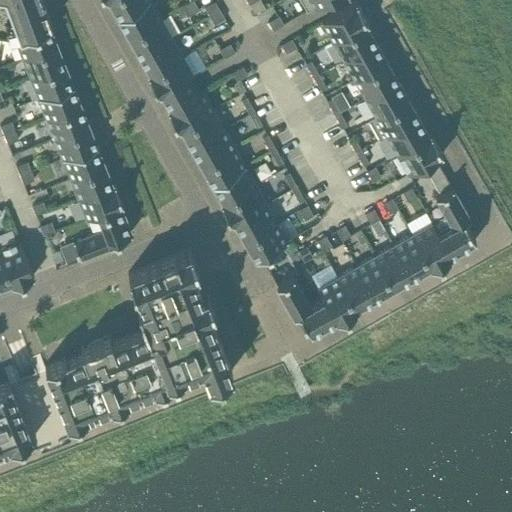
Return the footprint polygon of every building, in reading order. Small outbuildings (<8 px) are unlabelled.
[(6,0),(17,29),(8,33),(10,39),(14,37),(15,38),(49,24),(51,24),(42,0),(6,0)] [(105,0),(106,0),(106,1),(106,0),(108,0),(118,17),(148,0),(105,0)] [(151,0),(148,0),(118,17),(129,36),(161,18),(151,0)] [(193,0),(182,7),(187,17),(199,10),(193,0)] [(299,0),(306,11),(326,0),(299,0)] [(209,16),(220,10),(215,1),(205,7),(209,16)] [(322,21),(334,42),(366,24),(368,22),(357,2),(322,21)] [(220,10),(209,16),(214,24),(225,18),(220,10)] [(268,22),(273,30),(284,24),(279,16),(268,22)] [(161,18),(129,36),(140,55),(172,37),(161,18)] [(15,38),(23,58),(57,45),(49,24),(15,38)] [(366,24),(334,42),(344,60),(376,42),(366,24)] [(172,37),(140,55),(150,73),(147,74),(148,75),(182,55),(172,37)] [(292,38),(281,44),(286,53),(297,46),(292,38)] [(344,60),(355,79),(387,60),(376,42),(344,60)] [(219,49),(224,58),(235,52),(230,43),(219,49)] [(23,58),(31,79),(65,65),(57,45),(23,58)] [(182,55),(148,75),(159,95),(194,75),(182,55)] [(306,63),(313,77),(319,74),(311,60),(306,63)] [(387,60),(355,79),(366,99),(398,81),(387,60)] [(31,79),(39,99),(73,85),(65,65),(31,79)] [(243,66),(232,72),(237,80),(248,75),(243,66)] [(326,87),(319,74),(313,77),(321,90),(326,87)] [(408,98),(398,81),(366,99),(376,116),(408,98)] [(81,105),(73,85),(39,99),(47,119),(81,105)] [(179,129),(213,109),(202,89),(167,109),(179,129)] [(241,100),(249,113),(254,110),(247,97),(241,100)] [(327,101),(335,114),(340,112),(332,98),(327,101)] [(376,116),(369,120),(379,139),(387,135),(419,117),(408,98),(376,116)] [(89,124),(81,105),(47,119),(54,138),(89,124)] [(181,128),(191,146),(224,128),(213,109),(179,129),(181,128)] [(262,124),(254,110),(249,113),(257,127),(262,124)] [(348,125),(340,112),(335,114),(342,128),(348,125)] [(429,135),(419,117),(387,135),(397,154),(429,135)] [(0,125),(4,135),(15,130),(11,121),(0,125)] [(97,144),(89,124),(54,138),(62,158),(97,144)] [(191,146),(202,165),(234,147),(224,128),(191,146)] [(7,144),(18,139),(15,130),(4,135),(7,144)] [(263,137),(270,151),(276,148),(268,134),(263,137)] [(424,165),(435,159),(443,154),(431,134),(429,135),(397,154),(408,174),(424,165)] [(348,138),(356,152),(361,149),(353,136),(348,138)] [(105,164),(97,144),(62,158),(70,178),(105,164)] [(213,184),(245,165),(234,147),(202,165),(213,184)] [(283,162),(276,148),(270,151),(278,165),(283,162)] [(369,163),(361,149),(356,152),(364,166),(369,163)] [(435,159),(424,165),(430,177),(442,171),(435,159)] [(16,166),(19,175),(31,170),(27,161),(16,166)] [(112,184),(105,164),(70,178),(78,197),(112,184)] [(221,203),(255,184),(245,165),(213,184),(223,201),(221,203)] [(366,171),(372,182),(381,177),(375,166),(366,171)] [(19,175),(23,184),(34,179),(31,170),(19,175)] [(284,175),(292,189),(297,186),(289,172),(284,175)] [(121,206),(123,205),(115,183),(112,184),(78,197),(86,219),(98,215),(121,206)] [(255,184),(221,203),(232,223),(266,203),(255,184)] [(304,199),(297,186),(292,189),(299,202),(304,199)] [(432,222),(451,257),(452,257),(450,254),(476,240),(465,221),(470,218),(452,186),(436,196),(452,225),(438,233),(432,222)] [(417,197),(411,187),(402,192),(408,202),(417,197)] [(398,208),(392,198),(384,203),(390,213),(398,208)] [(43,201),(32,206),(36,215),(47,211),(43,201)] [(266,203),(232,223),(234,222),(245,240),(277,222),(266,203)] [(313,215),(307,205),(299,209),(305,220),(313,215)] [(73,242),(80,259),(80,260),(113,246),(111,241),(132,233),(121,206),(98,215),(104,229),(73,242)] [(379,219),(374,208),(365,213),(371,224),(379,219)] [(40,226),(43,235),(55,230),(51,221),(40,226)] [(277,222),(245,240),(256,260),(288,241),(277,222)] [(412,233),(432,268),(451,257),(432,222),(412,233)] [(345,225),(336,229),(342,240),(351,235),(345,225)] [(394,244),(412,276),(430,266),(431,268),(432,268),(412,233),(394,244)] [(326,235),(317,240),(323,251),(332,246),(326,235)] [(19,239),(0,246),(0,255),(11,282),(12,285),(34,276),(19,239)] [(375,254),(393,287),(412,276),(394,244),(375,254)] [(307,246),(298,251),(304,261),(313,257),(307,246)] [(136,303),(146,328),(112,341),(82,353),(66,360),(65,357),(45,365),(27,372),(8,380),(0,383),(0,463),(208,381),(232,371),(208,311),(214,308),(207,292),(201,294),(192,271),(198,269),(190,248),(128,273),(136,294),(138,293),(141,301),(136,303)] [(356,265),(374,297),(393,287),(375,254),(356,265)] [(0,255),(0,286),(11,282),(0,255)] [(356,265),(338,275),(357,310),(358,310),(356,307),(374,297),(356,265)] [(338,275),(318,287),(338,321),(357,310),(338,275)] [(337,321),(338,321),(318,287),(317,287),(324,298),(310,306),(293,276),(277,286),(294,317),(299,314),(310,333),(336,319),(337,321)]
